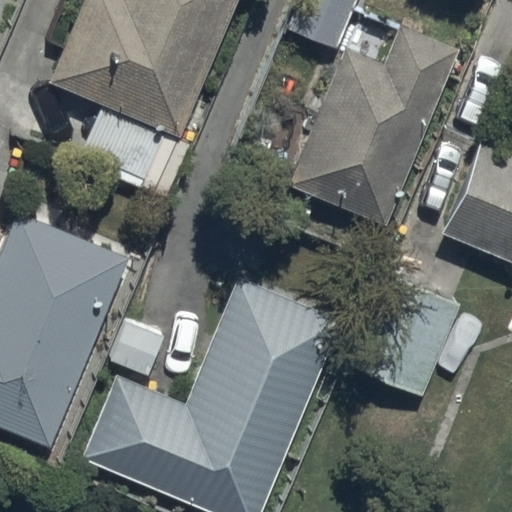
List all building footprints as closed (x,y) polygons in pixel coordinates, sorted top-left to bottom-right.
[(83,0),(49,83),(180,137),(236,0),(83,0)] [(299,0),(288,29),(336,48),(355,0),(299,0)] [(345,49),(288,186),(385,226),(458,50),(399,26),(383,64),(345,49)] [(443,234),(511,262),(511,153),(481,141),(443,234)] [(0,428),(49,448),(128,259),(17,213),(0,253),(0,428)] [(351,368),(422,396),(458,305),(388,277),(351,368)] [(80,460),(206,511),(260,511),(340,321),(237,279),(185,405),(115,376),(80,460)] [(109,361),(148,376),(163,337),(125,322),(109,361)]
